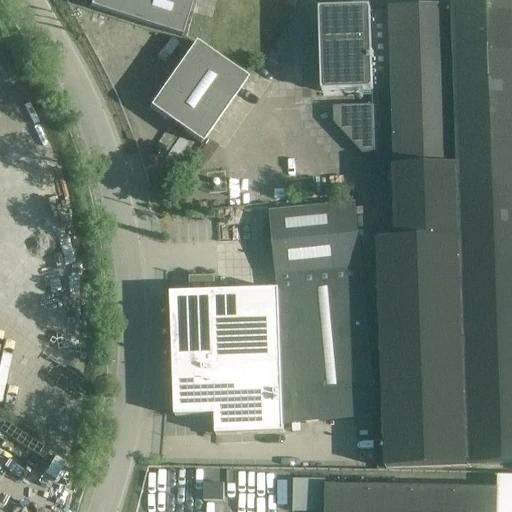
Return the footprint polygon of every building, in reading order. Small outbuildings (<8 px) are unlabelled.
[(91,0),(89,8),(181,37),(192,0),(91,0)] [(284,0),(283,6),(294,9),(296,0),(284,0)] [(511,465),(511,4),(452,6),(452,7),(388,9),(388,12),(370,13),(370,10),(320,12),(322,94),(371,92),(371,106),(333,108),(333,124),(362,155),(373,155),(374,172),(392,171),(395,240),(376,241),(384,470),(511,465)] [(195,43),(149,108),(201,145),(247,80),(195,43)] [(277,291),(170,295),(175,418),(215,417),(215,437),(284,434),(283,426),(376,417),(361,267),(355,203),(269,212),(275,276),(276,275),(277,291)] [(511,511),(511,477),(497,478),(497,489),(325,486),(325,511),(324,511),(511,511)] [(224,485),(204,485),(204,502),(224,503),(224,485)]
